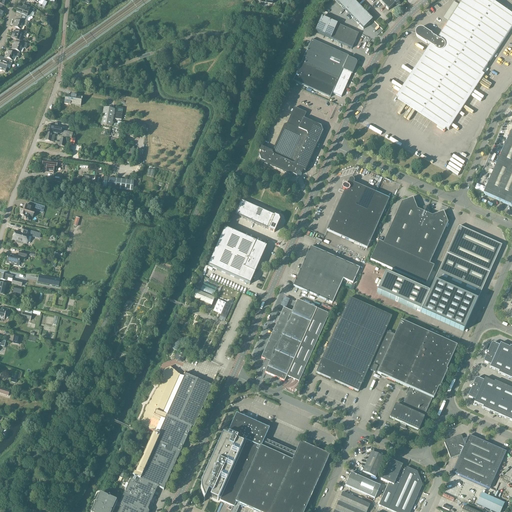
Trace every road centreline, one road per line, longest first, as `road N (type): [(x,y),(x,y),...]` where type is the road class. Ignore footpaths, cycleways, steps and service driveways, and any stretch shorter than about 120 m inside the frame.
road 1 (residential): [(0,241),(57,81),(193,36),(263,39),(283,0)]
road 2 (unclassified): [(233,374),(334,146)]
road 3 (unknown): [(353,105),(437,142),(466,128),(501,84)]
road 4 (unclassified): [(334,146),(373,60),(425,0)]
road 5 (unclassified): [(172,511),(233,374)]
road 6 (unclassified): [(460,203),(334,146)]
road 7 (unclassified): [(354,431),(233,374)]
